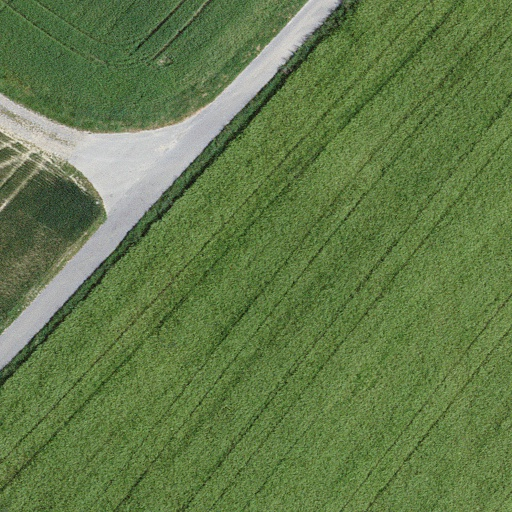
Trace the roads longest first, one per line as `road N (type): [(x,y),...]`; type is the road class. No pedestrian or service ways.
road 1 (track): [(334,0),(0,360)]
road 2 (track): [(156,191),(0,106)]
